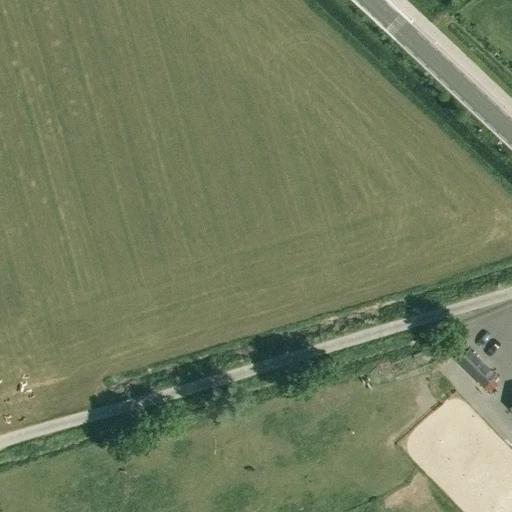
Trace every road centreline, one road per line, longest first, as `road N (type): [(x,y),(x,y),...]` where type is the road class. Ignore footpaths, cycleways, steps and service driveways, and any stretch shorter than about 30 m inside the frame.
road 1 (unclassified): [(511,292),(0,444)]
road 2 (secondary): [(511,133),(368,0)]
